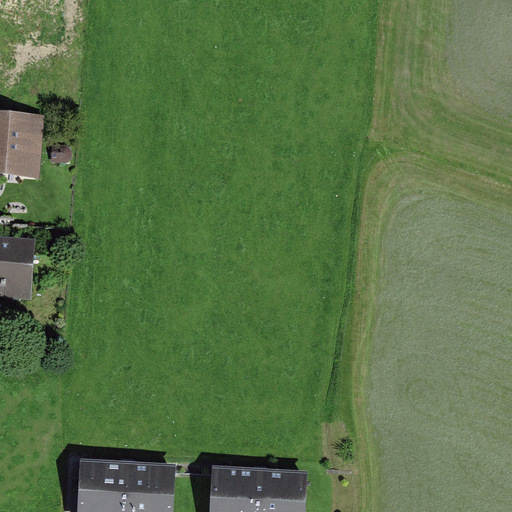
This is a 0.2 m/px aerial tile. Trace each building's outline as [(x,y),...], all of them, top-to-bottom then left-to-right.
[(0,0),(0,60),(51,64),(55,0),(0,0)] [(44,119),(0,115),(0,178),(40,181),(44,119)] [(63,257),(65,238),(48,237),(47,256),(63,257)] [(34,249),(0,247),(0,297),(1,298),(1,304),(32,305),(34,249)] [(173,511),(176,467),(81,461),(78,511),(173,511)] [(306,511),(308,475),(215,471),(213,511),(306,511)]
